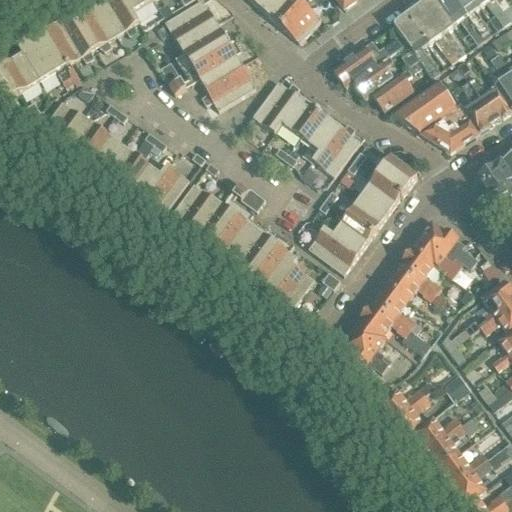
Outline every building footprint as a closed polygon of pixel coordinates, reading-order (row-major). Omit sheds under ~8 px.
[(139,26),(134,17),(123,0),(99,0),(94,3),(117,40),(125,34),(130,41),(138,37),(138,36),(137,36),(135,28),(139,26)] [(123,0),(134,17),(154,4),(151,0),(123,0)] [(185,10),(200,1),(199,0),(186,0),(181,3),(185,10)] [(245,0),(263,15),(276,0),(245,0)] [(282,32),(303,8),(293,0),(276,0),(263,15),(282,32)] [(334,0),(344,13),(361,1),(360,0),(334,0)] [(451,0),(436,0),(433,2),(455,32),(461,27),(478,50),(485,45),(451,0)] [(471,0),(451,0),(485,45),(492,40),(474,17),(480,12),(471,0)] [(491,0),(471,0),(480,12),(487,8),(495,20),(489,24),(498,36),(511,27),(491,0)] [(491,0),(511,27),(511,25),(511,14),(501,0),(491,0)] [(433,2),(420,12),(459,64),(466,59),(449,36),(455,32),(433,2)] [(108,45),(117,40),(94,3),(73,16),(95,53),(99,51),(105,56),(104,56),(105,57),(112,52),(108,45)] [(179,50),(216,28),(203,6),(166,28),(179,50)] [(300,48),(321,24),(303,8),(282,32),(300,48)] [(420,12),(407,21),(429,51),(435,46),(445,59),(444,59),(451,70),(459,64),(420,12)] [(87,68),(93,64),(94,63),(93,62),(92,55),(95,53),(73,16),(42,35),(64,72),(82,61),(87,68)] [(407,21),(394,31),(412,55),(420,65),(424,71),(433,83),(440,78),(423,55),(429,51),(407,21)] [(243,72),(230,50),(216,28),(179,50),(184,59),(176,64),(180,71),(190,69),(192,72),(195,77),(188,84),(192,91),(200,86),(206,94),(243,72)] [(163,44),(169,39),(164,31),(157,35),(163,44)] [(40,87),(64,72),(42,35),(17,50),(23,59),(40,87)] [(390,62),(405,51),(398,42),(379,56),(373,47),(332,75),(346,94),(353,89),(390,61),(390,62)] [(410,73),(420,65),(412,55),(402,62),(409,72),(410,73)] [(5,70),(2,72),(19,100),(40,87),(23,59),(5,70)] [(503,67),(502,66),(498,60),(490,65),(503,84),(494,90),(495,91),(511,116),(511,80),(503,67)] [(393,66),(390,62),(390,61),(353,89),(366,105),(372,100),(395,84),(394,83),(386,72),(393,66)] [(511,80),(511,65),(511,66),(510,63),(503,67),(511,80)] [(412,80),(424,71),(420,65),(410,73),(409,72),(408,74),(401,79),(394,83),(395,84),(372,100),(385,117),(414,96),(406,85),(412,80)] [(171,67),(166,71),(171,79),(176,76),(175,74),(171,67)] [(166,71),(161,74),(165,80),(166,82),(171,79),(166,71)] [(0,72),(0,111),(19,100),(2,72),(0,72)] [(219,116),(256,94),(243,72),(206,94),(208,98),(203,103),(202,104),(207,111),(213,107),(219,116)] [(77,90),(81,88),(72,73),(59,81),(66,93),(75,88),(77,90)] [(176,76),(171,79),(176,87),(181,84),(179,80),(176,76)] [(171,79),(166,82),(169,86),(171,90),(176,87),(171,79)] [(476,83),(469,88),(496,128),(511,117),(511,116),(495,91),(486,97),(476,83)] [(171,90),(170,90),(176,100),(187,93),(181,84),(176,87),(171,90)] [(458,114),(457,113),(439,86),(391,120),(421,139),(458,114)] [(292,88),(288,95),(279,88),(253,123),(274,138),(299,103),(297,101),(299,95),(300,94),(292,88)] [(469,88),(462,93),(473,110),(464,116),(479,140),(496,128),(469,88)] [(301,143),(319,118),(299,103),(274,138),(275,139),(282,130),(301,143)] [(28,129),(42,120),(34,107),(20,116),(28,129)] [(59,159),(66,149),(84,124),(63,108),(37,143),(59,159)] [(119,116),(111,109),(106,115),(115,121),(119,116)] [(464,116),(461,111),(457,113),(458,114),(421,139),(451,158),(479,140),(464,116)] [(119,116),(115,121),(124,128),(128,122),(119,116)] [(314,167),(340,133),(319,118),(301,143),(319,157),(313,166),(314,167)] [(85,163),(104,138),(84,124),(66,149),(85,163)] [(351,141),(355,134),(349,130),(343,135),(340,133),(314,167),(334,182),(360,147),(351,141)] [(104,177),(123,152),(104,138),(85,163),(104,177)] [(154,150),(158,144),(150,138),(145,144),(154,150)] [(163,156),(167,150),(158,144),(154,150),(163,156)] [(123,192),(142,166),(123,152),(104,177),(123,192)] [(284,165),(289,159),(280,153),(276,159),(284,165)] [(297,166),(296,164),(299,160),(293,155),(290,160),(289,159),(284,165),(293,171),(297,166)] [(360,170),(366,161),(361,157),(354,166),(360,170)] [(201,170),(206,164),(197,158),(192,164),(201,170)] [(511,160),(503,167),(502,167),(501,168),(511,184),(511,160)] [(404,202),(418,182),(391,162),(377,181),(404,202)] [(142,205),(161,180),(142,166),(123,192),(142,205)] [(354,179),(360,170),(354,166),(348,174),(354,179)] [(215,180),(219,174),(210,168),(206,174),(215,180)] [(511,184),(501,168),(479,183),(489,197),(486,199),(496,214),(497,213),(502,221),(511,213),(511,184)] [(164,221),(190,186),(168,170),(161,180),(142,205),(164,221)] [(402,204),(404,202),(377,181),(363,201),(388,220),(401,203),(402,204)] [(240,189),(233,199),(241,205),(246,199),(249,195),(240,189)] [(198,247),(224,212),(194,190),(169,225),(198,247)] [(249,195),(246,199),(254,205),(258,199),(253,196),(250,193),(249,195)] [(332,209),(338,201),(332,196),(326,205),(332,209)] [(246,199),(241,205),(249,211),(254,205),(246,199)] [(258,199),(254,205),(261,211),(266,205),(260,200),(258,199)] [(374,240),(388,220),(363,201),(349,220),(374,240)] [(248,229),(253,221),(247,217),(239,223),(232,218),(235,208),(229,204),(224,212),(198,247),(235,273),(260,239),(248,229)] [(254,205),(249,211),(257,217),(261,211),(254,205)] [(325,218),(332,209),(326,205),(319,214),(325,218)] [(360,259),(374,240),(349,220),(334,240),(360,259)] [(456,264),(470,275),(477,266),(462,255),(465,251),(454,243),(454,239),(445,233),(442,233),(441,234),(436,230),(430,231),(412,254),(437,273),(437,274),(445,280),(448,276),(440,270),(445,262),(453,268),(456,264)] [(253,287),(279,252),(273,248),(276,238),(270,234),(265,242),(260,239),(235,273),(253,287)] [(360,259),(334,240),(325,234),(309,255),(344,281),(360,259)] [(272,301),(294,270),(297,266),(288,259),(294,251),(288,247),(280,253),(279,252),(253,287),(271,300),(272,301)] [(436,274),(437,274),(437,273),(412,254),(399,273),(437,300),(442,292),(433,286),(432,287),(427,283),(434,273),(436,274)] [(271,300),(267,305),(289,320),(314,286),(294,270),(272,301),(271,300)] [(431,307),(437,300),(399,273),(386,290),(410,307),(418,296),(423,300),(422,301),(431,307)] [(329,278),(323,286),(328,290),(334,294),(340,286),(335,282),(329,278)] [(466,334),(471,341),(481,334),(480,333),(511,309),(511,296),(505,287),(481,305),(488,314),(482,318),(483,320),(475,326),(476,326),(466,334)] [(401,319),(410,307),(386,290),(373,308),(411,335),(416,327),(408,322),(407,323),(401,319)] [(410,336),(411,335),(373,308),(360,326),(384,343),(392,332),(397,336),(397,337),(405,343),(402,347),(423,362),(431,351),(410,336)] [(502,332),(507,339),(508,341),(511,338),(511,309),(480,333),(481,334),(486,341),(494,335),(496,337),(502,332)] [(360,326),(342,350),(343,356),(353,363),(352,363),(353,367),(361,373),(362,373),(364,372),(365,371),(372,377),(375,373),(382,378),(391,366),(382,360),(385,356),(378,351),(384,343),(360,326)] [(501,362),(492,368),(498,377),(511,366),(511,365),(511,338),(508,341),(507,339),(497,346),(507,359),(502,363),(501,362)] [(447,340),(442,347),(449,357),(456,351),(447,340)] [(459,370),(466,364),(456,351),(449,357),(459,370)] [(489,410),(511,392),(511,365),(511,380),(505,386),(506,387),(494,395),(495,396),(493,398),(487,390),(479,397),(488,410),(489,410)] [(388,430),(425,402),(430,398),(436,394),(430,387),(420,395),(420,394),(411,400),(410,399),(404,403),(398,394),(374,412),(388,430)] [(511,392),(489,410),(495,417),(511,403),(511,392)] [(431,409),(430,408),(425,402),(388,430),(401,448),(411,441),(425,430),(423,428),(417,420),(431,409)] [(424,458),(462,430),(456,423),(447,429),(448,430),(442,434),(433,422),(423,428),(425,430),(411,441),(424,458)] [(437,476),(461,459),(454,449),(460,445),(459,443),(466,438),(468,441),(479,433),(472,423),(462,430),(424,458),(437,476)] [(478,502),(488,495),(479,483),(493,474),(494,476),(511,462),(511,451),(510,449),(488,465),(450,493),(463,511),(477,501),(478,502)] [(450,493),(488,465),(482,458),(473,464),(474,465),(469,469),(461,459),(437,476),(450,493)] [(498,511),(505,508),(499,500),(490,507),(491,508),(486,511),(478,502),(477,501),(463,511),(461,511),(498,511)] [(511,511),(511,502),(505,508),(498,511),(511,511)]
